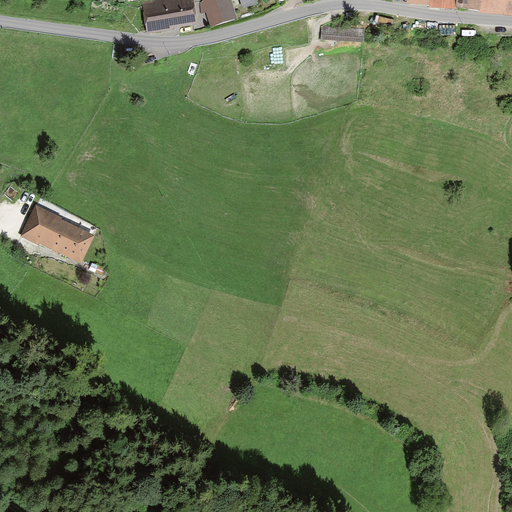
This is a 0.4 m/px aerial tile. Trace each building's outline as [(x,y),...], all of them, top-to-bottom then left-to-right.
[(179,0),(144,7),(149,34),(198,24),(192,0),(179,0)] [(212,26),(236,17),(229,0),(204,0),(203,1),(212,26)] [(511,0),(461,0),(461,7),(511,10),(511,0)] [(322,40),(362,41),(362,30),(322,29),(322,40)] [(24,237),(79,261),(91,235),(35,210),(24,237)]
